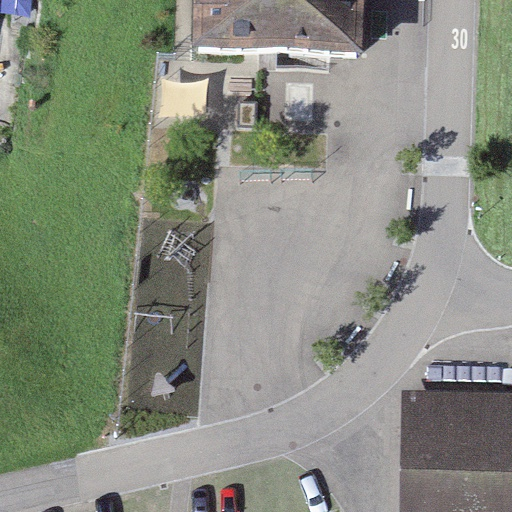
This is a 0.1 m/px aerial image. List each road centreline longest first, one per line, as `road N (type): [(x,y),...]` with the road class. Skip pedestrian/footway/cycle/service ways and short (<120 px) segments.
road 1 (residential): [(318,416),(258,438),(0,497)]
road 2 (residential): [(454,0),(448,189),(432,279)]
road 3 (residential): [(432,279),(408,331),(379,366),(318,416)]
